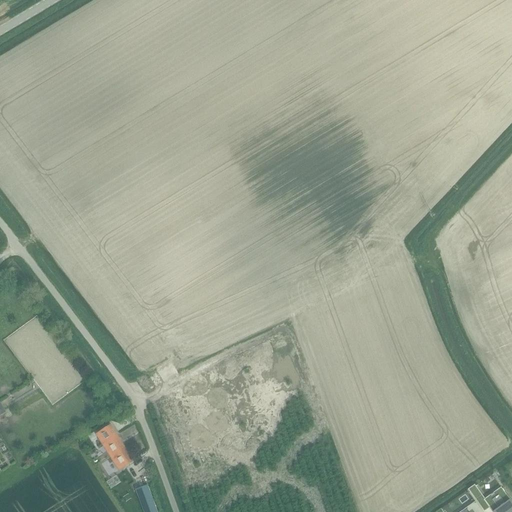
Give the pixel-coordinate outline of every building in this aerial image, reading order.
[(128,426),(137,421),(134,417),(126,422),(128,426)] [(110,425),(95,434),(112,461),(117,468),(122,465),(132,459),(110,425)] [(136,478),(143,472),(136,464),(129,470),(136,478)] [(158,511),(148,484),(136,488),(145,511),(158,511)] [(475,485),(468,490),(471,494),(478,489),(475,485)] [(511,511),(511,504),(500,488),(483,500),(491,511),(511,511)] [(482,511),(475,502),(466,508),(468,511),(482,511)]
